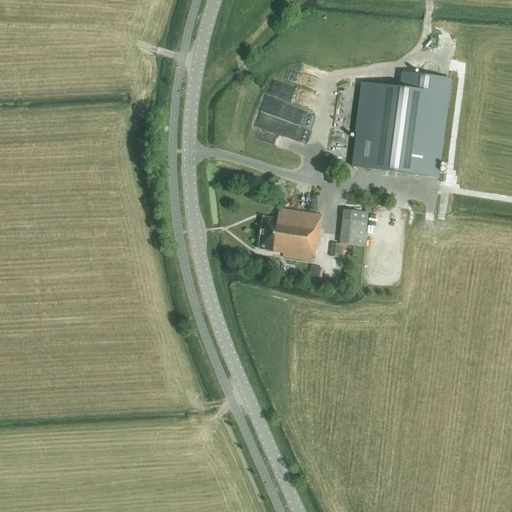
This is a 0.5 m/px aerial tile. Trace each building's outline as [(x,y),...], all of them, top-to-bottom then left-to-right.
[(437,178),(450,79),(402,73),(400,89),(364,84),(353,167),(437,178)] [(260,114),(252,138),(269,144),(273,133),(308,144),(313,130),(285,121),(286,117),(278,114),(276,119),(260,114)] [(317,251),(323,216),(279,210),(278,220),(264,218),(259,250),(270,252),(284,254),(283,257),(315,262),(316,252),(317,251)] [(341,245),(365,247),(367,222),(368,214),(344,211),(341,245)] [(339,258),(340,245),(332,244),(331,257),(339,258)] [(334,290),(335,282),(319,280),(321,268),(312,267),(309,284),(317,286),(317,287),(334,290)]
